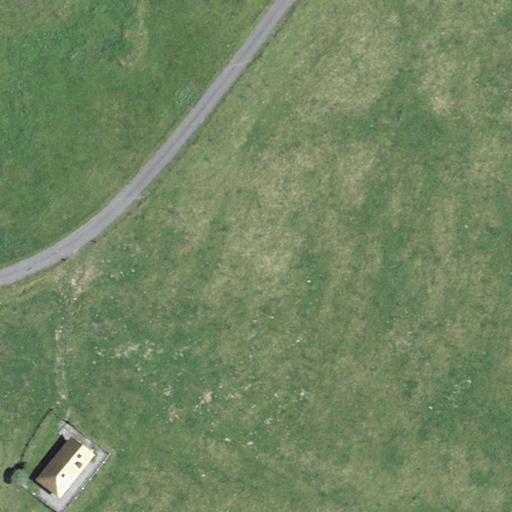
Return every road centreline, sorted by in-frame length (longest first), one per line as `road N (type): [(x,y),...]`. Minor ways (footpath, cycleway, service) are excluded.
road 1 (track): [(281,0),(107,218),(80,241),(0,277)]
road 2 (track): [(64,436),(58,338),(80,241)]
